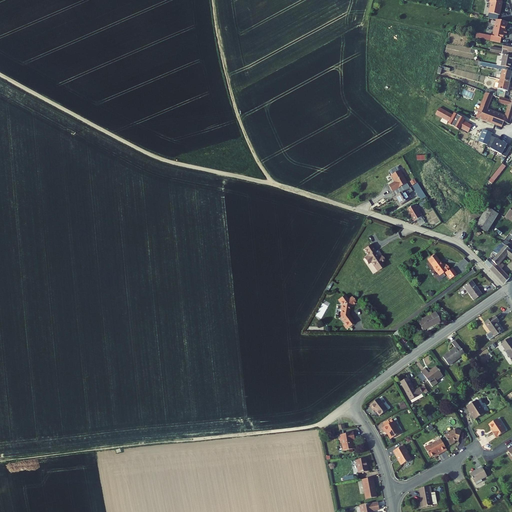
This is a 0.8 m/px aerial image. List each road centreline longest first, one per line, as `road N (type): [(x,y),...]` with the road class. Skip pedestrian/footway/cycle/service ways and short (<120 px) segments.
road 1 (unclassified): [(0,75),(159,158),(355,209)]
road 2 (track): [(0,461),(323,422)]
road 3 (track): [(273,184),(234,106),(212,0)]
road 4 (residential): [(504,290),(349,403)]
road 5 (residential): [(355,209),(459,244),(504,290)]
